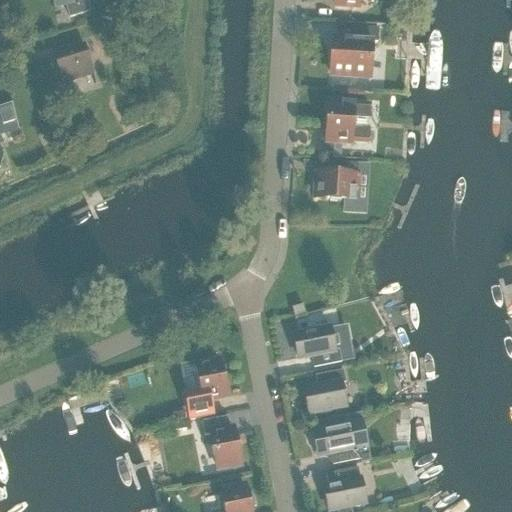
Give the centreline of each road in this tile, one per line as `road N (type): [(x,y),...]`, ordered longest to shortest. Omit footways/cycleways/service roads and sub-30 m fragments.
road 1 (residential): [(283,0),(269,248),(243,288)]
road 2 (residential): [(0,396),(243,288)]
road 3 (residential): [(243,288),(286,511)]
